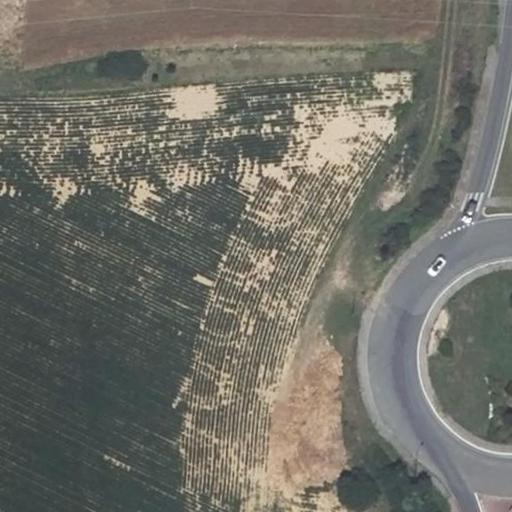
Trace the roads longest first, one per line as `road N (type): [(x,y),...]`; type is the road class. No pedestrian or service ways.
road 1 (primary): [(473,244),(413,290),(397,325),(401,401),(420,434),(449,459)]
road 2 (primary): [(511,33),(473,244)]
